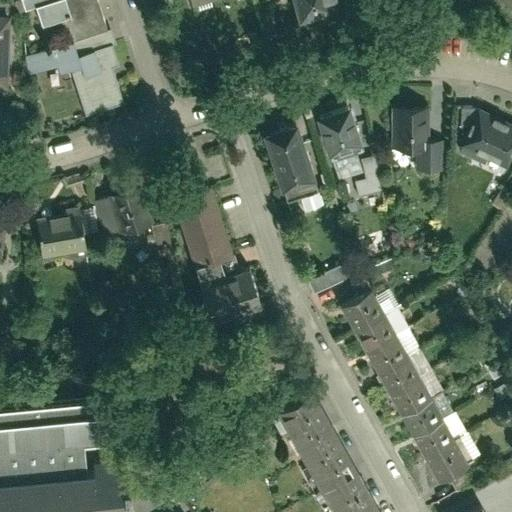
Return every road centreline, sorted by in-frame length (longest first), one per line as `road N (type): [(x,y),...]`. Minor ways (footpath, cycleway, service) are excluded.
road 1 (residential): [(408,511),(283,283),(220,94)]
road 2 (residential): [(220,94),(327,64),(380,59),(429,61),(511,81)]
road 3 (residential): [(0,149),(163,113)]
